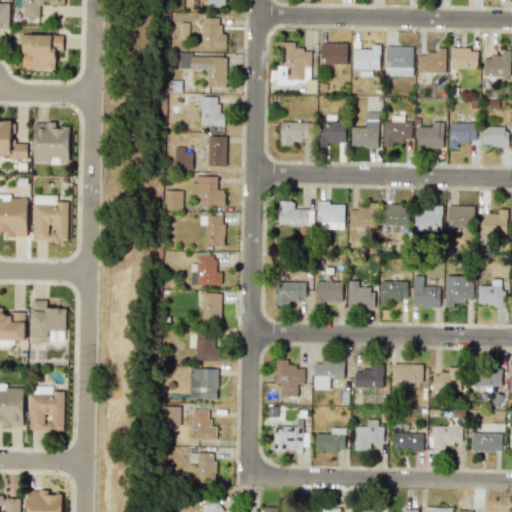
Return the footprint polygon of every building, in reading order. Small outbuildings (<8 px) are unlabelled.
[(63,0),(24,0),(24,17),(40,17),(40,4),(64,4),(63,0)] [(0,27),(8,27),(8,3),(0,2),(0,27)] [(201,46),(225,47),(225,34),(219,34),(220,18),(202,17),(201,46)] [(62,35),(26,34),(26,51),(33,51),(32,68),(55,69),(55,49),(62,50),(62,35)] [(346,64),(347,43),(320,43),(320,64),(346,64)] [(380,44),(371,44),(371,49),(353,48),(352,69),(359,69),(358,76),(371,76),(372,69),(379,69),(380,44)] [(385,76),(411,76),(412,46),(386,46),(385,76)] [(445,48),(436,47),(435,53),(417,53),(417,72),(445,73),(445,48)] [(477,68),(476,48),(450,48),(450,69),(477,68)] [(482,76),(510,77),(510,50),(501,50),(501,55),(483,55),(482,76)] [(225,87),(226,56),(179,55),(178,68),(207,69),(207,87),(225,87)] [(170,91),(180,92),(181,81),(170,80),(170,91)] [(218,97),(200,96),(199,125),(224,126),(224,112),(217,112),(218,97)] [(378,112),(365,112),(365,127),(351,127),(350,146),(377,147),(378,112)] [(0,154),(10,155),(10,159),(26,159),(26,143),(15,143),(15,121),(0,121),(0,154)] [(345,122),(319,121),(318,146),(326,147),(326,142),(345,143),(345,122)] [(382,146),(392,146),(392,140),(410,140),(410,122),(383,121),(382,146)] [(56,122),(33,122),(33,162),(69,162),(69,127),(56,127),(56,122)] [(279,146),(293,146),(293,141),(308,141),(309,123),(280,122),(279,146)] [(442,122),(431,122),(431,127),(416,127),(415,146),(442,147),(442,122)] [(475,143),(475,123),(448,122),(448,148),(457,148),(457,142),(475,143)] [(507,126),(481,126),(481,146),(507,147),(507,126)] [(226,136),(208,135),(207,166),(225,166),(226,136)] [(184,146),(174,147),(175,170),(192,169),(191,152),(184,152),(184,146)] [(224,205),(224,189),(217,190),(216,175),(192,176),(193,193),(197,193),(197,205),(224,205)] [(181,210),(181,190),(164,190),(164,210),(181,210)] [(0,231),(4,232),(4,236),(27,236),(27,196),(0,195),(0,231)] [(33,240),(67,241),(68,201),(55,201),(55,195),(34,195),(33,240)] [(278,225),(313,224),(313,209),(294,209),(294,200),(278,200),(278,225)] [(344,203),(317,202),(316,217),(321,217),(320,229),(343,229),(344,203)] [(349,208),(348,227),(375,227),(375,202),(367,202),(367,209),(349,208)] [(409,205),(385,204),(384,225),(408,225),(409,205)] [(442,205),(433,205),(432,210),(415,209),(414,230),(440,231),(442,205)] [(473,206),(447,205),(447,229),(473,229),(473,206)] [(479,213),(479,234),(505,235),(506,209),(497,209),(497,213),(479,213)] [(222,245),(223,216),(199,215),(199,224),(206,224),(205,245),(222,245)] [(190,284),(220,285),(221,273),(214,273),(214,255),(197,255),(197,264),(191,263),(190,284)] [(439,286),(423,286),(423,275),(413,275),(412,306),(439,306),(439,286)] [(444,307),(453,307),(454,301),(472,301),(472,275),(445,275),(444,307)] [(477,285),(477,305),(503,306),(503,289),(500,289),(500,279),(491,279),(491,285),(477,285)] [(373,308),(373,287),(357,286),(357,280),(347,280),(347,307),(373,308)] [(276,305),(289,305),(289,299),(305,299),(305,282),(276,281),(276,305)] [(342,281),(315,281),(314,305),(323,306),(323,301),(341,301),(342,281)] [(406,281),(380,281),(380,300),(406,301),(406,281)] [(220,323),(220,293),(203,292),(202,322),(220,323)] [(65,307),(46,307),(46,300),(31,300),(30,341),(65,342),(65,307)] [(25,312),(3,312),(3,307),(0,306),(0,339),(24,340),(25,312)] [(218,336),(195,336),(195,360),(218,361),(218,336)] [(297,396),(297,384),(303,384),(303,366),(287,366),(287,359),(274,359),(274,383),(280,383),(279,396),(297,396)] [(343,378),(343,361),(313,362),(313,389),(329,389),(328,379),(343,378)] [(391,363),(391,382),(421,382),(422,364),(391,363)] [(353,387),(382,387),(383,364),(369,364),(369,370),(354,370),(353,387)] [(471,366),(470,385),(500,387),(501,367),(471,366)] [(431,390),(460,391),(461,367),(447,367),(447,373),(432,373),(431,390)] [(217,369),(189,368),(189,398),(216,399),(217,369)] [(23,387),(5,387),(5,385),(0,385),(0,421),(1,422),(1,426),(23,426),(23,387)] [(64,391),(52,391),(52,386),(30,386),(29,430),(63,430),(64,391)] [(179,426),(180,406),(163,406),(162,425),(179,426)] [(216,439),(216,427),(209,426),(209,410),(192,409),(191,439),(216,439)] [(354,450),(369,450),(369,443),(383,443),(383,426),(377,426),(377,419),(365,419),(365,426),(354,426),(354,450)] [(461,426),(432,425),(431,449),(444,450),(444,443),(461,443),(461,426)] [(273,450),(302,451),(302,427),(273,426),(273,450)] [(330,434),(314,433),(313,450),(344,451),(345,427),(330,427),(330,434)] [(470,450),(501,451),(501,433),(470,432),(470,450)] [(422,451),(422,433),(392,433),(392,451),(422,451)] [(197,485),(214,485),(214,453),(189,453),(189,462),(197,463),(197,485)] [(26,490),(25,511),(61,511),(62,494),(48,494),(48,490),(26,490)] [(222,511),(223,511),(216,499),(201,508),(203,511),(222,511)]
